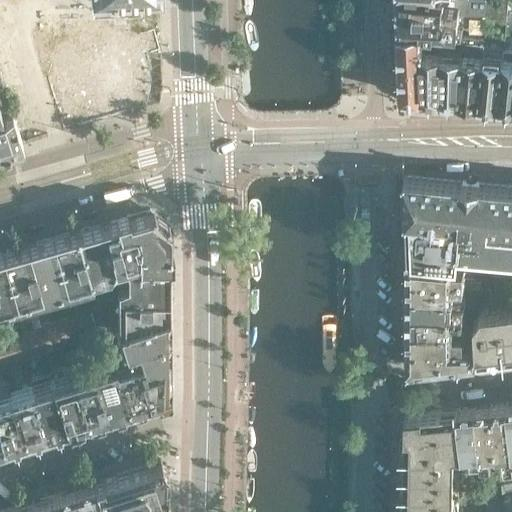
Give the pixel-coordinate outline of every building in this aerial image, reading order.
[(487,0),(397,0),(398,10),(485,16),(487,0)] [(457,35),(459,14),(398,10),(399,30),(419,29),(419,32),(442,34),(457,35)] [(420,50),(419,32),(419,29),(399,30),(402,91),(402,93),(422,95),(420,50)] [(459,99),(462,54),(420,50),(422,95),(441,97),(459,99)] [(478,101),(482,56),(462,54),(459,99),(478,101)] [(498,102),(502,58),(482,56),(478,101),(498,102)] [(511,103),(511,58),(502,58),(498,102),(511,103)] [(18,129),(11,108),(2,110),(1,110),(0,109),(0,147),(21,141),(18,129)] [(408,255),(455,259),(511,264),(511,184),(479,181),(479,180),(463,179),(463,180),(458,179),(407,175),(407,174),(405,174),(405,175),(404,175),(404,177),(405,177),(406,213),(406,215),(407,215),(408,245),(408,253),(408,255)] [(168,259),(168,224),(148,209),(129,214),(137,240),(137,258),(168,259)] [(137,258),(137,240),(129,214),(91,225),(90,225),(89,226),(80,228),(79,228),(92,272),(112,267),(111,264),(124,260),(127,267),(137,267),(137,258)] [(92,272),(79,228),(78,229),(77,229),(76,229),(75,230),(55,236),(69,283),(93,276),(92,272)] [(69,283),(55,236),(30,243),(44,290),(69,283)] [(44,291),(30,243),(2,251),(17,299),(26,329),(51,321),(42,291),(44,291)] [(0,303),(17,299),(2,251),(0,251),(0,303)] [(454,266),(455,259),(408,255),(408,271),(464,275),(464,266),(454,266)] [(168,310),(168,259),(137,258),(137,267),(127,267),(127,268),(125,268),(125,282),(122,284),(122,325),(168,310)] [(464,285),(464,275),(408,271),(408,289),(455,290),(455,285),(464,285)] [(455,298),(455,290),(408,289),(408,307),(464,308),(464,299),(455,298)] [(511,353),(511,306),(481,311),(475,320),(475,324),(475,340),(477,358),(511,353)] [(475,324),(475,320),(474,308),(464,308),(408,307),(408,309),(408,323),(408,325),(455,324),(455,317),(464,317),(465,324),(475,324)] [(0,362),(33,352),(97,331),(89,308),(51,321),(26,329),(1,337),(0,337),(0,362)] [(168,333),(168,310),(122,325),(122,326),(118,327),(124,345),(140,340),(141,341),(168,333)] [(465,340),(465,330),(455,330),(455,324),(408,325),(408,326),(408,340),(408,342),(465,340)] [(168,391),(168,333),(141,341),(145,352),(133,356),(147,401),(168,394),(168,391)] [(477,358),(475,340),(465,340),(408,342),(408,344),(408,360),(408,361),(408,362),(413,366),(477,358)] [(147,401),(133,356),(114,362),(128,407),(147,401)] [(128,407),(114,362),(114,360),(92,367),(107,413),(128,407)] [(107,413),(92,367),(73,373),(88,419),(107,413)] [(88,419),(73,373),(52,380),(67,426),(88,419)] [(67,426),(52,380),(31,386),(46,432),(67,426)] [(46,432),(31,386),(11,393),(25,439),(46,432)] [(25,439),(11,393),(0,395),(0,434),(4,446),(25,439)] [(511,460),(511,444),(507,402),(507,401),(491,403),(491,404),(496,449),(504,449),(506,462),(511,460)] [(496,449),(491,404),(475,406),(481,455),(481,461),(491,459),(490,450),(496,449)] [(481,455),(475,406),(475,405),(458,407),(461,450),(472,449),(473,456),(481,455)] [(462,453),(461,450),(458,407),(406,412),(405,435),(405,448),(404,508),(449,500),(460,498),(462,453)] [(164,496),(165,464),(166,464),(160,459),(159,460),(93,480),(98,498),(118,492),(124,509),(164,496)] [(101,511),(102,509),(98,498),(93,480),(73,487),(80,511),(101,511)] [(80,511),(73,487),(52,493),(58,511),(80,511)] [(58,511),(52,493),(33,499),(37,511),(58,511)] [(163,511),(164,496),(124,509),(119,510),(119,511),(163,511)] [(37,511),(33,499),(12,506),(14,511),(37,511)] [(462,511),(462,507),(451,508),(449,500),(404,508),(404,511),(403,511),(462,511)]
